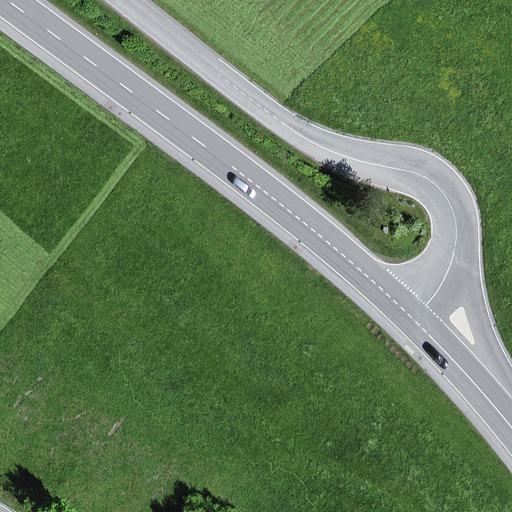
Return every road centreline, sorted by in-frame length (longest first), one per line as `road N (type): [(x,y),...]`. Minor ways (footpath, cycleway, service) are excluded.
road 1 (primary): [(5,0),(269,194),(419,323)]
road 2 (tertiary): [(419,323),(447,280),(458,241),(451,210),(433,186),(362,165),(282,125),(123,0)]
road 3 (primary): [(419,323),(511,423)]
